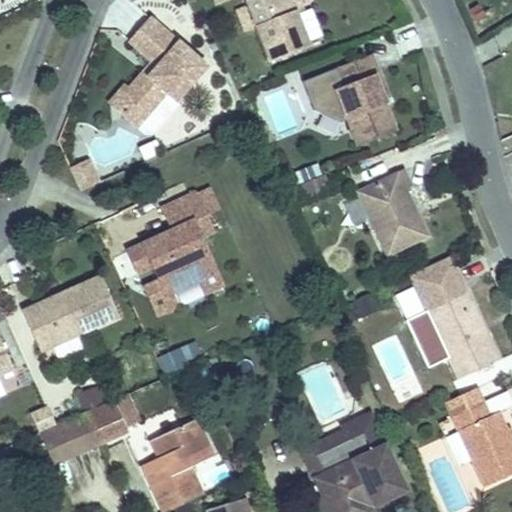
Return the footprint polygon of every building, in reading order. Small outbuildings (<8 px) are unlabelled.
[(312,0),(258,0),(253,2),(278,65),(317,50),(300,7),(313,1),(312,0)] [(150,17),(129,40),(151,60),(157,65),(148,75),(142,71),(127,88),(129,103),(120,111),(137,126),(166,93),(175,100),(206,66),(150,17)] [(157,65),(151,60),(142,71),(148,75),(157,65)] [(358,88),(351,92),(375,150),(407,136),(385,80),(392,77),(385,61),(353,74),(358,88)] [(124,85),(109,102),(120,111),(129,103),(127,88),(124,85)] [(146,134),(175,100),(166,93),(137,126),(146,134)] [(72,172),(82,195),(100,186),(90,164),(72,172)] [(415,171),(369,194),(399,257),(439,238),(417,193),(424,189),(415,171)] [(324,181),(307,188),(312,202),(329,195),(324,181)] [(307,188),(300,191),(305,204),(312,202),(307,188)] [(196,191),(161,208),(171,230),(175,240),(170,242),(168,238),(160,235),(127,251),(137,273),(152,266),(165,295),(170,293),(201,279),(193,262),(209,255),(200,237),(193,222),(207,215),(196,191)] [(343,205),(353,228),(366,223),(356,199),(343,205)] [(207,215),(193,222),(200,237),(214,231),(207,215)] [(171,230),(160,235),(168,238),(170,242),(175,240),(171,230)] [(216,272),(209,255),(193,262),(201,279),(216,272)] [(503,362),(453,260),(409,282),(458,384),(503,362)] [(100,275),(21,311),(40,351),(118,316),(100,275)] [(170,293),(165,295),(172,309),(176,306),(170,293)] [(0,374),(13,369),(0,340),(0,374)] [(156,359),(163,377),(202,360),(194,342),(156,359)] [(77,395),(84,410),(103,402),(96,387),(77,395)] [(128,391),(113,398),(125,425),(140,418),(128,391)] [(475,391),(444,405),(450,418),(481,404),(475,391)] [(103,402),(84,410),(98,442),(127,429),(125,425),(113,398),(103,402)] [(34,422),(52,413),(46,400),(27,409),(34,422)] [(481,404),(450,418),(483,490),(511,476),(511,448),(496,414),(487,418),(481,404)] [(378,445),(389,441),(375,407),(362,413),(378,445)] [(84,410),(35,432),(49,464),(98,442),(84,410)] [(153,417),(160,433),(176,425),(169,410),(153,417)] [(331,468),(320,474),(339,511),(364,511),(362,504),(409,483),(389,441),(378,445),(362,413),(348,419),(349,420),(355,432),(322,448),(331,468)] [(173,507),(207,491),(196,465),(217,454),(199,415),(176,425),(160,433),(156,434),(167,460),(154,466),(173,507)] [(305,441),(320,474),(331,468),(322,448),(355,432),(349,420),(305,441)] [(262,511),(251,488),(215,504),(218,511),(262,511)]
